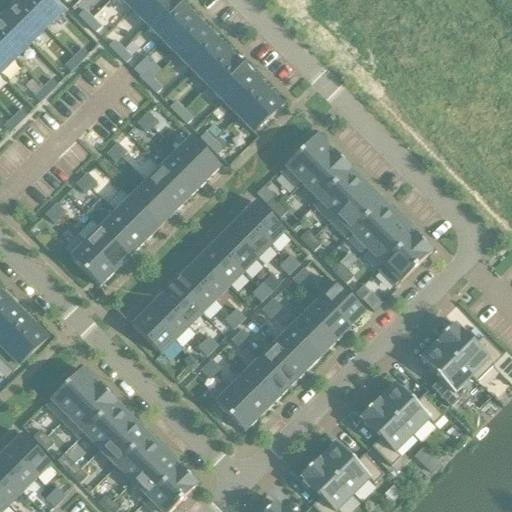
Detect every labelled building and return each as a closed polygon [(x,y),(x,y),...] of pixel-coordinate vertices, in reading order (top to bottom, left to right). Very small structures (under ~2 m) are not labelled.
[(45,0),(21,0),(18,4),(45,31),(61,15),(45,0)] [(119,0),(131,12),(143,0),(119,0)] [(143,0),(131,12),(146,27),(173,0),(143,0)] [(173,0),(146,27),(162,42),(189,15),(173,0)] [(305,0),(303,2),(316,16),(332,0),(305,0)] [(351,0),(332,0),(316,16),(330,30),(356,4),(351,0)] [(451,0),(450,17),(490,18),(491,2),(451,0)] [(416,3),(416,15),(424,15),(424,3),(416,3)] [(18,4),(3,19),(30,46),(45,31),(18,4)] [(356,4),(330,30),(343,43),(369,18),(356,4)] [(399,11),(399,23),(407,23),(407,11),(399,11)] [(78,17),(87,26),(93,20),(84,12),(78,17)] [(189,15),(162,42),(177,58),(204,31),(189,15)] [(416,15),(415,27),(423,27),(424,15),(416,15)] [(450,17),(450,18),(455,18),(454,34),(494,35),(495,19),(490,18),(450,17)] [(369,18),(343,43),(357,57),(383,31),(369,18)] [(3,19),(0,21),(0,46),(15,61),(30,46),(3,19)] [(101,29),(93,20),(87,26),(95,34),(101,29)] [(204,31),(177,58),(192,73),(219,46),(204,31)] [(383,31),(357,57),(371,71),(397,45),(383,31)] [(454,34),(454,51),(493,52),(494,35),(454,34)] [(415,37),(414,48),(422,49),(423,37),(415,37)] [(109,48),(117,56),(123,51),(115,42),(109,48)] [(0,46),(0,76),(15,61),(0,46)] [(219,46),(192,73),(207,88),(235,61),(219,46)] [(414,48),(414,60),(422,61),(422,49),(414,48)] [(82,51),(74,60),(79,65),(88,57),(82,51)] [(126,65),(131,59),(123,51),(117,56),(126,65)] [(454,51),(453,68),(493,69),(493,52),(454,51)] [(147,58),(133,72),(139,78),(141,80),(148,87),(153,81),(152,80),(161,72),(147,58)] [(71,74),(79,65),(74,60),(65,68),(71,74)] [(235,61),(207,88),(223,104),(250,77),(235,61)] [(453,68),(452,85),(492,86),(493,69),(453,68)] [(414,70),(413,82),(421,82),(421,71),(414,70)] [(250,77),(223,104),(238,119),(265,92),(250,77)] [(51,81),(43,90),(49,96),(57,87),(51,81)] [(153,81),(148,87),(156,96),(162,90),(153,81)] [(413,82),(413,94),(421,94),(421,82),(413,82)] [(452,85),(452,101),(491,103),(492,86),(452,85)] [(49,96),(43,90),(34,98),(40,104),(49,96)] [(265,92),(238,119),(254,135),(281,108),(265,92)] [(412,99),(412,107),(424,107),(424,99),(412,99)] [(452,101),(451,119),(491,120),(491,103),(452,101)] [(170,109),(178,118),(184,112),(175,103),(170,109)] [(21,112),(12,120),(18,126),(27,118),(21,112)] [(192,121),(184,112),(178,118),(186,126),(192,121)] [(148,115),(143,120),(151,129),(157,123),(148,115)] [(9,135),(18,126),(12,120),(4,129),(9,135)] [(146,134),(151,129),(143,120),(137,126),(146,134)] [(200,140),(208,148),(214,143),(206,134),(200,140)] [(315,139),(279,175),(296,192),(333,155),(332,154),(331,155),(315,139)] [(191,140),(176,154),(206,183),(220,169),(208,157),(191,140)] [(217,157),(223,151),(214,143),(208,148),(217,157)] [(118,145),(112,151),(121,159),(126,154),(118,145)] [(115,165),(121,159),(112,151),(107,156),(115,165)] [(176,154),(161,169),(190,199),(206,183),(176,154)] [(333,155),(296,192),(301,187),(317,203),(312,208),(313,209),(318,204),(350,172),(333,155)] [(161,169),(146,185),(175,214),(190,199),(161,169)] [(318,204),(313,209),(329,225),(365,189),(350,173),(351,172),(350,172),(318,204)] [(96,184),(87,176),(81,181),(90,190),(96,184)] [(84,195),(90,190),(81,181),(76,187),(84,195)] [(146,185),(130,200),(160,229),(175,214),(146,185)] [(365,189),(329,225),(345,241),(381,205),(365,189)] [(130,200),(115,215),(144,244),(160,229),(130,200)] [(266,207),(273,214),(281,206),(274,200),(266,207)] [(255,205),(241,219),(270,248),(284,234),(255,205)] [(381,205),(345,241),(345,242),(350,237),(366,252),(397,221),(381,205)] [(65,215),(56,206),(51,212),(59,220),(65,215)] [(281,206),(273,214),(280,221),(288,213),(281,206)] [(54,226),(59,220),(51,212),(45,217),(54,226)] [(115,215),(100,230),(129,260),(144,244),(115,215)] [(241,219),(227,233),(256,262),(270,248),(241,219)] [(397,221),(366,252),(381,268),(376,273),(377,274),(414,236),(413,237),(397,221)] [(100,230),(84,245),(114,275),(129,260),(100,230)] [(227,233),(214,246),(243,275),(256,262),(227,233)] [(300,241),(306,247),(314,240),(307,233),(300,241)] [(414,236),(377,274),(394,291),(432,254),(414,236)] [(321,247),(314,240),(306,247),(313,254),(321,247)] [(84,245),(70,260),(99,289),(114,275),(84,245)] [(210,250),(200,260),(229,289),(239,279),(243,275),(214,246),(210,250)] [(299,267),(291,258),(285,264),(294,272),(299,267)] [(195,264),(187,273),(216,302),(224,294),(229,289),(200,260),(195,264)] [(285,264),(280,269),(288,278),(294,272),(285,264)] [(332,273),(338,280),(346,272),(339,265),(332,273)] [(312,279),(303,271),(298,276),(306,285),(312,279)] [(353,279),(346,272),(338,280),(345,286),(353,279)] [(180,279),(173,287),(202,316),(209,309),(216,302),(187,273),(180,279)] [(292,282),(301,291),(306,285),(298,276),(292,282)] [(272,294),(264,285),(258,291),(267,299),(272,294)] [(335,286),(321,300),(350,329),(364,315),(335,286)] [(166,294),(159,300),(188,330),(195,323),(202,316),(173,287),(166,294)] [(369,295),(362,288),(355,296),(361,303),(369,295)] [(258,291),(252,296),(261,305),(267,299),(258,291)] [(0,294),(0,324),(15,310),(0,294)] [(151,309),(146,314),(175,343),(180,338),(188,330),(159,300),(151,309)] [(321,300),(306,315),(335,344),(350,329),(321,300)] [(273,301),(267,307),(276,316),(281,310),(273,301)] [(270,321),(276,316),(267,307),(262,312),(270,321)] [(0,355),(3,352),(31,325),(15,310),(0,324),(0,355)] [(236,312),(231,318),(239,326),(245,321),(236,312)] [(146,314),(131,328),(160,357),(175,343),(146,314)] [(306,315),(290,330),(320,359),(335,344),(306,315)] [(231,318),(225,323),(234,332),(239,326),(231,318)] [(3,352),(0,355),(0,362),(12,375),(19,368),(46,341),(31,325),(3,352)] [(502,358),(483,338),(474,347),(454,326),(437,344),(476,384),(502,358)] [(290,330),(275,345),(304,375),(320,359),(290,330)] [(242,332),(237,337),(245,346),(251,340),(242,332)] [(231,343),(240,352),(245,346),(237,337),(231,343)] [(218,348),(209,339),(203,345),(212,354),(218,348)] [(455,395),(471,380),(476,385),(476,384),(437,344),(436,345),(437,346),(421,362),(420,361),(419,361),(439,382),(431,390),(451,410),(461,400),(455,395)] [(212,354),(203,345),(198,350),(206,359),(212,354)] [(275,345),(260,360),(289,390),(304,375),(275,345)] [(190,358),(184,364),(193,373),(198,367),(190,358)] [(260,360),(244,376),(274,405),(289,390),(260,360)] [(220,371),(212,362),(206,368),(215,376),(220,371)] [(209,382),(215,376),(206,368),(200,373),(209,382)] [(81,372),(45,408),(61,425),(98,388),(98,387),(97,388),(81,372)] [(244,376),(229,391),(258,420),(274,405),(244,376)] [(443,418),(423,398),(415,406),(395,386),(394,386),(395,387),(379,403),(378,402),(377,403),(412,438),(428,422),(433,427),(443,418)] [(98,388),(61,425),(78,442),(115,405),(98,388)] [(229,391),(215,405),(244,435),(258,420),(229,391)] [(396,454),(412,438),(377,403),(359,421),(379,441),(371,449),(391,469),(401,459),(396,454)] [(115,405),(78,442),(79,442),(84,437),(99,453),(130,422),(115,406),(116,405),(115,405)] [(130,422),(99,453),(115,469),(147,438),(130,422)] [(33,440),(39,446),(47,439),(40,432),(33,440)] [(21,437),(7,452),(36,481),(50,467),(21,437)] [(147,438),(115,469),(131,485),(163,454),(147,438)] [(47,439),(39,446),(46,453),(54,446),(47,439)] [(364,457),(355,465),(335,445),(334,446),(335,447),(319,463),(318,462),(317,462),(352,497),(368,481),(374,486),(383,477),(364,457)] [(7,452),(0,458),(0,471),(22,494),(36,481),(7,452)] [(163,454),(131,485),(147,501),(142,506),(180,469),(179,469),(178,470),(163,454)] [(433,461),(424,469),(432,477),(441,467),(433,460),(433,461)] [(337,511),(352,497),(317,462),(300,480),(320,500),(312,508),(315,511),(337,511)] [(65,473),(72,480),(80,472),(73,465),(65,473)] [(180,469),(142,506),(147,511),(172,511),(197,487),(180,469)] [(0,471),(0,499),(9,508),(22,494),(0,471)] [(80,472),(72,480),(79,487),(87,479),(80,472)] [(57,490),(51,496),(60,504),(65,499),(57,490)] [(54,510),(60,504),(51,496),(45,501),(54,510)] [(104,511),(112,504),(105,498),(98,505),(104,511)] [(0,499),(0,511),(4,511),(9,508),(0,499)]
